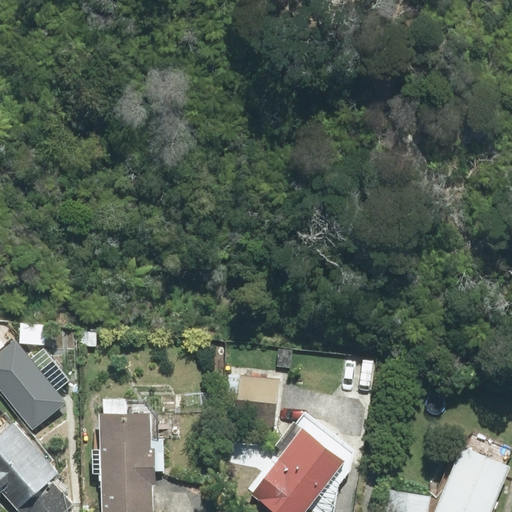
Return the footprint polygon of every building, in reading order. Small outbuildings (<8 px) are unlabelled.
[(84,331),(83,346),(114,347),(114,331),(84,331)] [(21,340),(0,357),(0,382),(39,429),(72,401),(21,340)] [(289,370),(232,368),(230,401),(287,403),(289,370)] [(162,511),(169,406),(115,403),(108,511),(162,511)] [(3,410),(0,413),(0,485),(23,511),(75,511),(84,505),(63,481),(70,474),(25,423),(19,428),(3,410)] [(313,511),(362,448),(312,410),(285,447),(295,454),(258,502),(270,511),(313,511)] [(503,511),(511,493),(511,460),(476,444),(443,511),(503,511)] [(395,489),(391,511),(434,511),(437,495),(395,489)]
